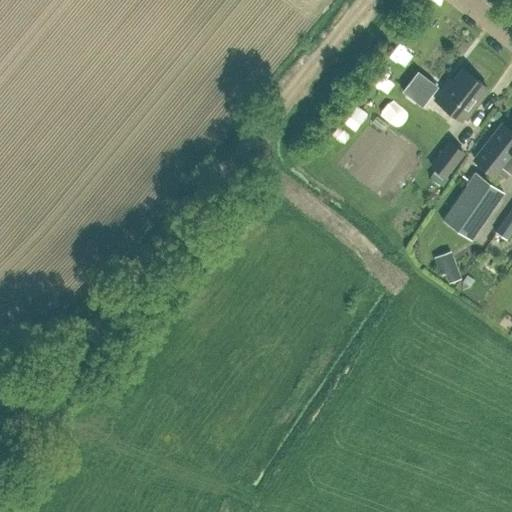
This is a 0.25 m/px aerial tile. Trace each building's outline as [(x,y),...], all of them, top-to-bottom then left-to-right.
[(486,87),(462,67),(445,88),(443,86),(434,97),(460,119),(486,87)] [(511,124),(510,127),(502,120),(482,144),(484,146),(475,158),(492,172),(499,163),(511,173),(511,170),(511,124)] [(463,151),(447,139),(428,164),(445,176),(463,151)] [(504,192),(474,172),(441,219),(471,240),(504,192)] [(511,230),(511,205),(495,232),(506,239),(511,230)]
